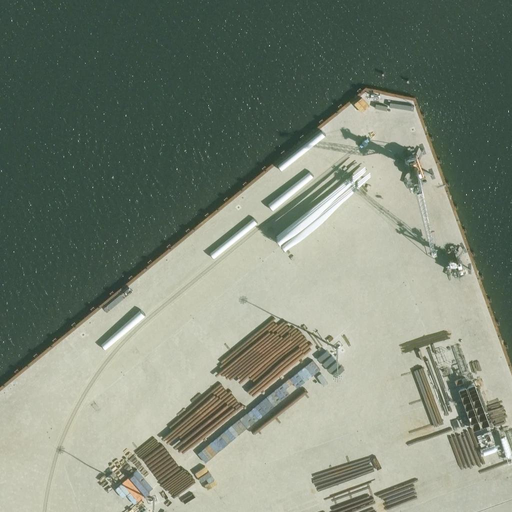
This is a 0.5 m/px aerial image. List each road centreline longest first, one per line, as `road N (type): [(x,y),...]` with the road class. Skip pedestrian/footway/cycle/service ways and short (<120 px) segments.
road 1 (unknown): [(50,364),(125,306),(186,283),(208,285),(231,310),(276,448)]
road 2 (unknown): [(276,448),(367,422),(410,511)]
road 3 (unknown): [(50,364),(98,511)]
